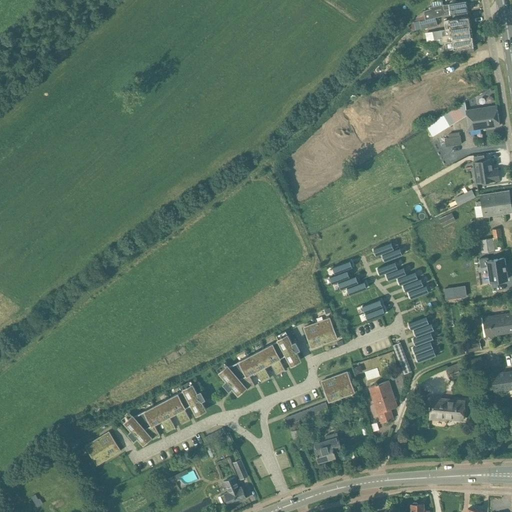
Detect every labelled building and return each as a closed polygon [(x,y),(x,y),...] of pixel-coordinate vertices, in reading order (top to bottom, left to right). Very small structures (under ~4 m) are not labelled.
[(424,11),(426,19),(435,17),(444,15),(451,14),(467,12),(466,1),(449,4),(430,7),(430,9),(424,11)] [(438,25),(435,17),(426,19),(419,21),(414,22),(416,30),(421,29),(422,29),(438,25)] [(441,30),(433,32),(434,40),(440,39),(442,38),(442,36),(450,35),(471,31),(469,17),(467,17),(453,19),(444,21),(446,29),(441,30)] [(442,38),(440,39),(440,43),(445,43),(446,51),(458,49),(473,46),(474,46),(471,31),(450,35),(442,36),(442,38)] [(469,111),(464,103),(427,125),(433,135),(468,114),(470,131),(500,126),(497,106),(469,111)] [(352,140),(342,145),(344,150),(366,140),(359,125),(348,131),(352,140)] [(462,144),(460,135),(445,138),(446,146),(462,144)] [(498,169),(494,170),(492,160),(474,163),(477,183),(495,181),(500,180),(498,169)] [(458,205),(472,198),(469,191),(455,197),(458,205)] [(484,216),(511,212),(511,209),(509,191),(481,196),(484,216)] [(443,226),(456,220),(453,212),(440,218),(443,226)] [(501,227),(493,228),(495,240),(503,239),(501,227)] [(471,241),(474,254),(496,250),(494,237),(471,241)] [(376,256),(394,249),(391,242),(374,249),(376,256)] [(400,248),(382,255),(385,261),(403,254),(400,248)] [(488,257),(480,258),(481,267),(489,266),(491,282),(507,279),(504,258),(489,260),(488,257)] [(350,261),(333,267),(335,274),(353,267),(350,261)] [(395,262),(378,268),(380,275),(398,268),(395,262)] [(389,280),(406,274),(404,267),(386,274),(389,280)] [(350,277),(347,270),(330,277),(332,283),(350,277)] [(416,271),(398,278),(400,285),(418,278),(416,271)] [(338,283),(341,289),(358,282),(356,276),(338,283)] [(424,285),(421,278),(403,285),(406,292),(424,285)] [(367,288),(365,281),(347,288),(349,295),(367,288)] [(429,292),(426,285),(409,292),(411,298),(429,292)] [(458,297),(456,287),(445,288),(446,299),(458,297)] [(362,306),(365,313),(383,306),(380,299),(362,306)] [(368,320),(385,314),(383,307),(365,314),(368,320)] [(486,336),(511,332),(511,313),(483,318),(486,336)] [(429,323),(427,316),(409,323),(411,329),(429,323)] [(333,328),(330,318),(304,327),(308,338),(333,328)] [(416,336),(434,330),(432,323),(414,330),(416,336)] [(337,339),(333,328),(308,338),(312,348),(337,339)] [(431,332),(413,339),(416,345),(434,339),(431,332)] [(297,351),(300,350),(296,342),(292,343),(288,335),(278,341),(286,355),(291,365),(301,359),(297,351)] [(473,344),(472,337),(465,339),(467,346),(465,346),(466,353),(482,349),(480,342),(473,344)] [(279,359),(286,355),(278,341),(263,349),(271,363),(277,374),(285,370),(279,359)] [(433,347),(431,341),(413,348),(415,354),(433,347)] [(402,346),(394,349),(400,365),(408,362),(402,346)] [(248,356),(256,371),(262,382),(270,378),(265,367),(271,363),(263,349),(248,356)] [(416,355),(418,362),(436,355),(434,349),(416,355)] [(249,375),(256,371),(248,356),(229,367),(228,367),(246,387),(248,390),(248,389),(255,386),(249,375)] [(466,362),(469,373),(486,369),(483,357),(466,362)] [(446,368),(451,381),(464,376),(459,363),(446,368)] [(228,367),(229,367),(229,366),(220,374),(226,381),(223,384),(229,390),(232,388),(238,394),(246,387),(228,367)] [(367,379),(379,375),(376,368),(365,372),(367,379)] [(511,389),(511,370),(492,374),(494,392),(511,389)] [(325,391),(351,382),(347,372),(322,381),(325,391)] [(394,419),(391,409),(398,407),(389,381),(369,388),(378,414),(382,423),(394,419)] [(355,393),(351,382),(325,391),(329,402),(355,393)] [(183,390),(191,405),(196,414),(206,409),(202,401),(205,399),(201,391),(197,393),(193,385),(183,390)] [(184,408),(191,405),(183,390),(168,398),(176,413),(182,424),(190,419),(184,408)] [(170,416),(176,413),(168,398),(153,406),(161,421),(167,432),(175,427),(170,416)] [(449,418),(463,419),(465,402),(432,398),(430,417),(449,419),(449,418)] [(133,417),(151,437),(153,439),(160,435),(154,424),(161,421),(153,406),(134,416),(133,417)] [(143,444),(151,437),(133,417),(134,416),(134,415),(125,423),(131,431),(128,433),(134,440),(137,437),(143,444)] [(371,424),(373,432),(380,430),(377,422),(371,424)] [(291,431),(297,450),(308,447),(305,437),(303,428),(291,431)] [(92,455),(115,441),(109,431),(86,446),(92,455)] [(337,434),(327,437),(327,440),(314,443),(319,462),(336,457),(333,449),(341,447),(337,434)] [(115,441),(92,455),(98,465),(121,450),(115,441)] [(240,459),(233,462),(240,480),(248,477),(240,459)] [(165,480),(163,484),(167,486),(168,483),(170,482),(170,483),(171,483),(172,482),(173,482),(174,481),(175,480),(173,476),(168,478),(169,480),(167,481),(165,480)] [(225,482),(229,492),(218,497),(221,503),(228,500),(230,506),(247,498),(242,487),(240,488),(236,477),(225,482)] [(413,502),(411,502),(411,511),(430,511),(424,511),(424,504),(418,504),(417,503),(414,503),(413,502)]
